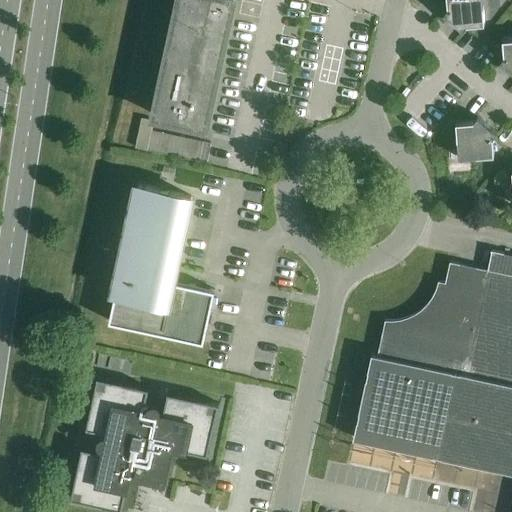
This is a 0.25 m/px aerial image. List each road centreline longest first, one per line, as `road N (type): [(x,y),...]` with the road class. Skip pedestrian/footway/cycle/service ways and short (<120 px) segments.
road 1 (primary): [(0,320),(47,0)]
road 2 (unclassified): [(284,511),(339,264)]
road 3 (unclassified): [(339,264),(389,254),(412,228),(418,205),(405,160),(365,135)]
road 4 (unclassified): [(365,135),(323,141),(305,154),(287,193),(297,235),(339,264)]
road 5 (residential): [(511,108),(432,41),(389,28)]
